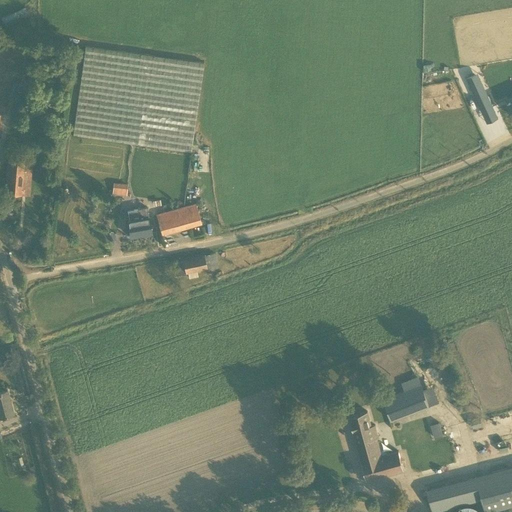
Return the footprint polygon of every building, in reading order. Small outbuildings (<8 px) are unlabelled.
[(0,17),(6,30),(30,19),(24,6),(0,17)] [(204,63),(86,46),(66,185),(184,202),(204,63)] [(509,86),(511,85),(511,69),(502,71),(503,81),(508,80),(509,86)] [(477,74),(466,79),(482,112),(493,107),(477,74)] [(486,88),(503,86),(502,79),(486,80),(486,88)] [(6,192),(21,193),(23,161),(8,160),(6,192)] [(202,224),(198,211),(196,203),(156,214),(158,222),(162,235),(202,224)] [(130,236),(152,232),(147,207),(128,211),(130,221),(127,222),(130,236)] [(214,253),(175,262),(171,263),(174,276),(217,267),(216,263),(214,253)] [(391,420),(430,405),(422,384),(416,386),(404,390),(383,398),(391,420)] [(0,417),(13,414),(7,390),(0,392),(0,417)] [(349,417),(367,480),(403,470),(397,451),(382,455),(380,446),(376,430),(373,431),(367,412),(349,417)] [(445,433),(396,444),(406,480),(454,468),(445,433)] [(511,466),(427,490),(432,511),(433,511),(482,499),(485,511),(511,504),(511,466)]
